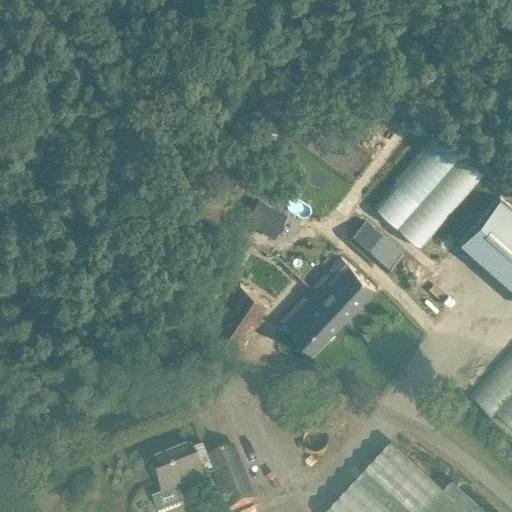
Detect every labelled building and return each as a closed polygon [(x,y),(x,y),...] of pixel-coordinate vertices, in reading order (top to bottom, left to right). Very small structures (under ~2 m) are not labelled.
[(461,213),(492,175),(444,136),(381,214),(430,253),(463,214),(461,213)] [(481,216),(460,240),(511,285),(511,206),(499,195),(481,216)] [(258,197),(245,221),(267,233),(280,210),(258,197)] [(366,217),(350,236),(370,254),(387,236),(366,217)] [(320,295),(289,327),(313,351),(327,337),(372,288),(348,265),(329,285),(321,277),(312,287),(320,295)] [(216,290),(196,322),(209,331),(201,342),(218,353),(226,342),(237,349),(268,302),(226,275),(216,290)] [(511,361),(476,403),(511,433),(511,361)] [(302,445),(302,447),(302,448),(302,449),(302,450),(303,451),(303,452),(304,453),(307,456),(312,458),(316,458),(318,457),(321,456),(324,453),(325,452),(326,449),(326,448),(326,443),(325,440),(325,439),(324,439),(324,437),(323,437),(322,436),(320,435),(317,433),(316,433),(315,433),(313,433),(312,433),(311,433),(308,435),(307,435),(306,436),(305,437),(304,437),(304,439),(303,439),(303,440),(302,441),(302,442),(302,443),(302,445)] [(233,449),(207,460),(228,511),(254,501),(233,449)] [(280,450),(268,456),(282,486),(294,481),(280,450)] [(474,511),(451,491),(442,500),(390,451),(333,511),(474,511)] [(150,469),(158,487),(162,497),(150,501),(154,511),(169,511),(182,507),(176,491),(191,485),(190,484),(200,480),(189,453),(150,469)]
